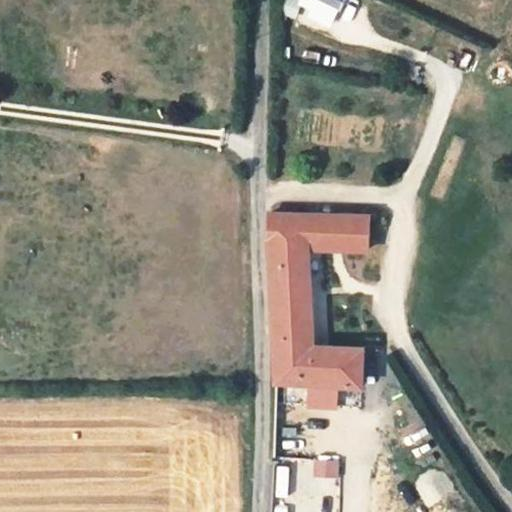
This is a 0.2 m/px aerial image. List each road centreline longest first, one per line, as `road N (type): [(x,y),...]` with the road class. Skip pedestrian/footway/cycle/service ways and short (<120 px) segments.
road 1 (unclassified): [(260,511),(254,0)]
road 2 (unknown): [(364,511),(380,445),(373,368)]
